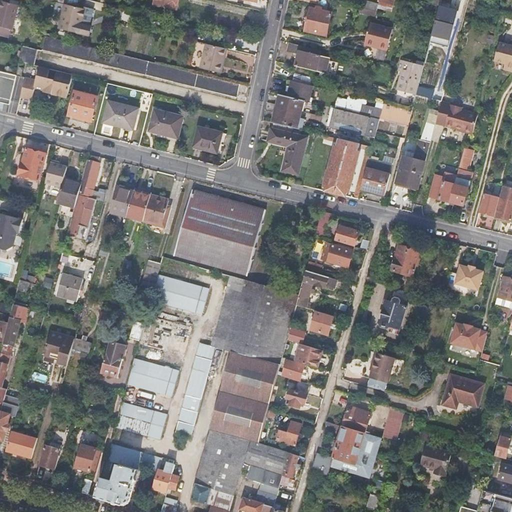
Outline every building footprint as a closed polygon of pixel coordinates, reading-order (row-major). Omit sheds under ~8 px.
[(0,4),(0,25),(13,29),(19,4),(1,0),(0,4)] [(155,0),(155,4),(178,10),(179,0),(155,0)] [(301,0),(318,4),(316,10),(310,9),(305,31),(327,36),(332,14),(326,13),(329,0),(301,0)] [(379,0),(379,5),(378,6),(391,9),(393,0),(379,0)] [(378,6),(379,5),(365,1),(363,8),(377,12),(378,6)] [(81,25),(79,24),(83,8),(65,4),(59,29),(82,35),(85,26),(81,25)] [(456,9),(436,5),(430,37),(449,41),(456,9)] [(369,24),(365,42),(379,45),(378,48),(387,50),(392,29),(369,24)] [(13,29),(0,25),(0,33),(11,36),(13,29)] [(46,36),(43,50),(237,97),(240,84),(46,36)] [(299,54),(296,66),(315,71),(322,72),(326,73),(330,58),(320,55),(321,50),(290,43),(288,51),(299,54)] [(511,72),(511,46),(500,43),(495,62),(505,64),(504,70),(511,72)] [(23,45),(20,62),(34,65),(38,49),(23,45)] [(201,68),(219,73),(221,66),(224,66),(228,50),(207,45),(201,68)] [(438,65),(440,57),(430,55),(428,63),(438,65)] [(403,73),(399,91),(416,96),(424,66),(402,60),(399,72),(403,73)] [(68,97),(74,75),(57,71),(55,81),(48,79),(50,69),(40,66),(37,81),(26,78),(21,97),(31,99),(34,88),(52,92),(52,94),(68,97)] [(315,71),(296,66),(294,73),(313,78),(315,71)] [(0,97),(11,100),(17,75),(0,71),(0,97)] [(320,78),(329,80),(330,74),(326,73),(322,72),(320,77),(320,78)] [(335,108),(380,119),(383,104),(313,86),(292,81),(288,96),(305,100),(335,108)] [(76,92),(69,115),(91,121),(98,98),(76,92)] [(280,94),(274,122),(287,125),(298,128),(305,100),(288,96),(280,94)] [(110,101),(104,123),(134,132),(140,109),(110,101)] [(453,104),(442,101),(436,122),(475,133),(479,114),(462,110),(463,107),(453,104)] [(384,104),(382,120),(411,124),(413,108),(384,104)] [(380,119),(335,108),(330,127),(375,138),(380,119)] [(150,132),(179,139),(184,117),(155,110),(150,132)] [(287,125),(274,122),(272,128),(285,131),(287,125)] [(223,134),(200,127),(194,147),(217,153),(223,134)] [(373,147),(375,138),(330,127),(328,136),(339,139),(359,144),(373,147)] [(272,128),(271,128),(268,141),(289,146),(283,169),(299,173),(308,137),(285,131),(272,128)] [(359,144),(339,139),(338,142),(326,191),(337,193),(347,195),(358,147),(359,144)] [(423,140),(421,147),(419,146),(416,159),(405,156),(398,183),(417,188),(419,179),(421,179),(431,142),(423,140)] [(370,158),(373,147),(359,144),(358,147),(367,149),(365,156),(355,197),(360,199),(362,189),(370,158)] [(460,169),(451,201),(464,205),(473,172),(467,171),(473,149),(466,147),(461,164),(460,169)] [(24,165),(22,164),(21,168),(19,175),(41,180),(47,153),(27,149),(26,155),(24,165)] [(370,158),(362,189),(385,195),(391,174),(390,174),(392,164),(370,158)] [(89,159),(80,194),(87,196),(91,182),(95,183),(97,176),(95,175),(99,162),(89,159)] [(46,182),(63,187),(65,179),(68,167),(51,163),(46,182)] [(431,196),(451,201),(459,171),(453,169),(449,183),(445,182),(446,178),(436,175),(431,196)] [(65,179),(63,187),(59,202),(75,207),(81,183),(65,179)] [(95,183),(91,182),(87,196),(90,197),(104,201),(108,187),(95,183)] [(486,214),(495,217),(500,198),(491,195),(494,183),(487,182),(480,212),(486,214)] [(128,216),(135,191),(118,186),(110,216),(127,221),(128,216)] [(500,198),(495,217),(511,221),(511,219),(511,190),(503,188),(500,198)] [(152,195),(135,191),(128,216),(145,220),(152,195)] [(90,197),(87,196),(80,194),(69,232),(76,233),(83,210),(86,210),(90,197)] [(152,195),(145,220),(166,226),(170,213),(167,212),(170,200),(152,195)] [(280,206),(271,204),(266,222),(275,224),(277,218),(278,214),(280,206)] [(331,213),(322,211),(316,235),(325,237),(331,213)] [(24,218),(1,213),(0,216),(0,247),(10,250),(14,246),(18,231),(20,232),(24,218)] [(342,225),(337,241),(355,246),(360,231),(342,225)] [(328,243),(324,260),(350,267),(355,251),(328,243)] [(407,252),(400,250),(397,259),(394,260),(393,265),(394,267),(394,270),(414,276),(421,251),(408,247),(407,252)] [(72,267),(75,257),(62,254),(59,264),(72,267)] [(143,284),(155,288),(159,275),(162,264),(150,260),(143,284)] [(309,260),(307,270),(316,273),(322,274),(325,264),(309,260)] [(458,273),(455,282),(478,289),(483,271),(461,264),(458,273)] [(300,295),(297,305),(307,307),(308,304),(315,277),(316,273),(307,270),(300,295)] [(450,271),(446,286),(454,288),(455,282),(458,273),(450,271)] [(322,274),(316,273),(315,277),(319,278),(324,284),(326,276),(322,274)] [(83,280),(63,274),(58,294),(78,300),(83,280)] [(153,293),(152,300),(196,312),(203,287),(159,275),(155,288),(153,293)] [(228,339),(245,280),(232,276),(215,335),(227,339),(228,339)] [(339,279),(326,276),(324,284),(336,288),(339,279)] [(511,278),(504,277),(499,296),(510,299),(511,299),(511,278)] [(30,283),(21,280),(19,290),(27,292),(30,283)] [(300,295),(245,280),(228,339),(227,339),(224,348),(232,351),(210,429),(211,429),(251,440),(260,443),(281,364),(297,305),(300,295)] [(155,288),(143,284),(141,290),(153,293),(155,288)] [(391,326),(401,328),(407,306),(404,306),(405,300),(407,300),(410,292),(395,287),(391,302),(390,306),(385,304),(380,322),(382,322),(383,325),(388,326),(390,325),(391,326)] [(510,299),(499,296),(498,295),(496,302),(508,306),(510,299)] [(5,343),(5,344),(14,346),(15,346),(22,321),(27,322),(31,308),(15,304),(10,324),(5,343)] [(319,311),(317,311),(312,329),(330,334),(335,316),(319,311)] [(99,324),(115,329),(118,318),(102,313),(99,324)] [(145,323),(141,340),(186,353),(193,329),(147,316),(145,323)] [(132,337),(141,340),(145,323),(136,321),(132,337)] [(0,327),(0,341),(5,343),(10,324),(1,322),(0,327)] [(452,342),(484,350),(488,332),(481,329),(481,328),(473,326),(473,325),(465,323),(465,324),(457,322),(452,342)] [(401,328),(391,326),(390,331),(399,334),(401,328)] [(58,363),(67,366),(74,339),(52,333),(45,355),(59,359),(58,363)] [(76,339),(74,348),(91,353),(94,344),(76,339)] [(111,341),(102,372),(119,377),(127,345),(111,341)] [(302,343),(298,361),(318,367),(323,349),(302,343)] [(5,344),(2,354),(11,357),(14,346),(5,344)] [(199,345),(174,436),(190,440),(215,349),(199,345)] [(375,363),(369,385),(384,390),(387,381),(388,381),(395,356),(377,351),(374,362),(375,363)] [(11,357),(2,354),(0,361),(0,400),(5,402),(8,389),(2,387),(8,363),(10,363),(11,357)] [(346,368),(355,369),(357,356),(348,355),(346,368)] [(135,359),(128,384),(167,395),(174,371),(135,359)] [(288,360),(284,374),(301,380),(302,376),(304,371),(306,365),(288,360)] [(45,383),(48,375),(35,371),(32,379),(45,383)] [(486,383),(453,373),(444,402),(458,407),(460,401),(479,406),(486,383)] [(12,376),(9,388),(14,390),(18,378),(12,376)] [(312,385),(297,380),(294,390),(290,389),(287,398),(292,399),(290,405),(301,408),(303,402),(306,403),(312,385)] [(123,402),(116,426),(148,436),(156,411),(123,402)] [(398,440),(406,410),(392,406),(384,436),(398,440)] [(356,411),(371,416),(372,413),(364,411),(364,410),(357,408),(356,411)] [(366,433),(371,416),(356,411),(350,410),(344,427),(344,428),(365,434),(366,433)] [(11,415),(1,412),(0,414),(0,440),(2,441),(3,439),(5,440),(7,429),(8,430),(10,425),(8,424),(11,415)] [(279,437),(279,439),(297,445),(303,424),(295,422),(292,433),(282,430),(279,437)] [(365,434),(344,428),(343,430),(333,463),(328,462),(328,463),(318,460),(318,459),(316,458),(312,470),(329,475),(332,466),(371,477),(382,438),(366,433),(365,434)] [(229,511),(243,468),(250,441),(251,440),(211,429),(195,482),(196,482),(191,498),(212,504),(209,511),(229,511)] [(32,459),(39,438),(13,431),(7,452),(32,459)] [(502,433),(496,454),(508,457),(511,440),(511,438),(505,437),(506,434),(502,433)] [(290,453),(250,441),(243,468),(251,471),(253,464),(284,474),(290,453)] [(112,443),(107,460),(113,462),(120,464),(139,469),(159,475),(161,469),(164,458),(112,443)] [(82,444),(76,467),(91,471),(91,470),(96,472),(101,451),(97,450),(98,448),(82,444)] [(451,452),(426,444),(420,463),(434,468),(433,472),(444,475),(451,452)] [(46,445),(40,464),(56,469),(62,450),(46,445)] [(284,474),(281,483),(286,485),(289,475),(294,476),(300,455),(290,452),(290,453),(284,474)] [(113,462),(107,460),(96,497),(123,505),(130,502),(139,469),(120,464),(116,481),(109,479),(113,462)] [(172,474),(175,464),(169,463),(168,462),(165,471),(161,469),(159,475),(155,488),(168,491),(169,488),(172,474)] [(511,465),(504,463),(500,479),(510,482),(511,475),(511,465)] [(281,483),(284,474),(253,464),(251,471),(249,479),(261,483),(279,488),(281,483)] [(180,476),(172,474),(169,488),(176,490),(180,476)] [(81,492),(89,495),(93,481),(85,479),(81,492)] [(261,483),(258,490),(277,496),(279,488),(261,483)] [(381,500),(384,491),(375,489),(373,497),(381,500)] [(254,511),(271,511),(273,509),(277,496),(258,490),(256,497),(257,498),(256,501),(247,499),(244,498),(241,508),(254,511)] [(511,511),(511,497),(486,490),(481,511),(462,506),(460,511),(511,511)] [(166,497),(161,511),(175,511),(176,508),(175,508),(178,501),(166,497)] [(365,511),(377,511),(379,507),(368,503),(365,511)]
